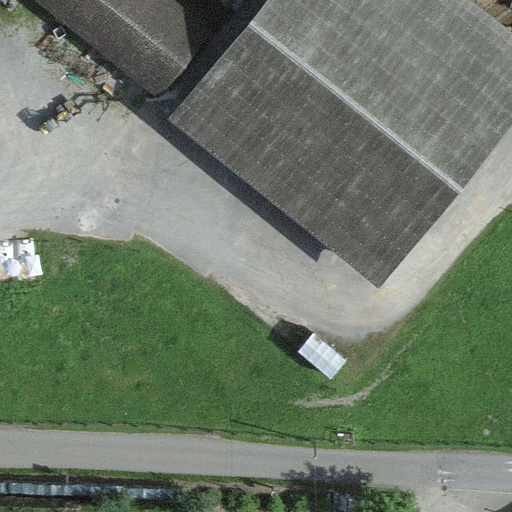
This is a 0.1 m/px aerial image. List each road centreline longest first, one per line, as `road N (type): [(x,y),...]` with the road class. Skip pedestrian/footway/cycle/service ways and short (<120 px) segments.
road 1 (track): [(0,196),(88,191),(184,220),(327,294),(353,297),(403,276),(511,145)]
road 2 (residential): [(511,471),(0,449)]
